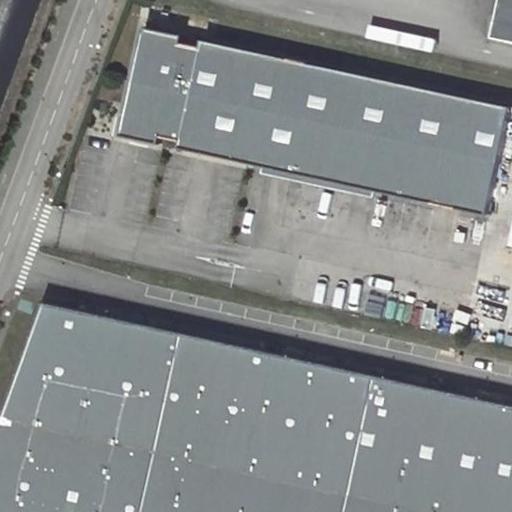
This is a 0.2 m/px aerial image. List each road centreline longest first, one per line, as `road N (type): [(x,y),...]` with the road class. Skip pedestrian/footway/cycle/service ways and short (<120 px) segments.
road 1 (unclassified): [(0,267),(97,0)]
road 2 (unknown): [(511,52),(304,0)]
